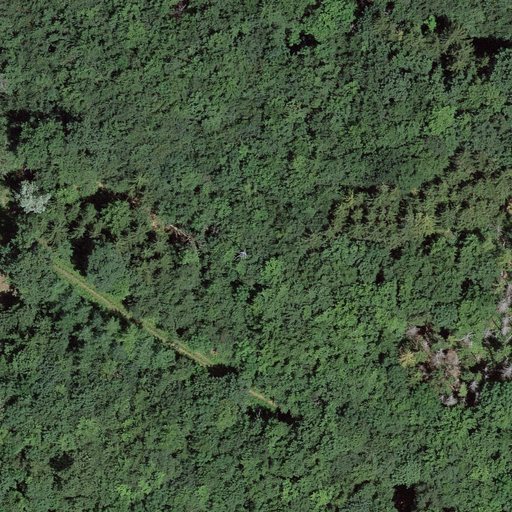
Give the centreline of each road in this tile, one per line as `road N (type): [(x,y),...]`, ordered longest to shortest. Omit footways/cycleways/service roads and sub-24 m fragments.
road 1 (track): [(482,511),(0,240)]
road 2 (track): [(511,46),(384,0)]
